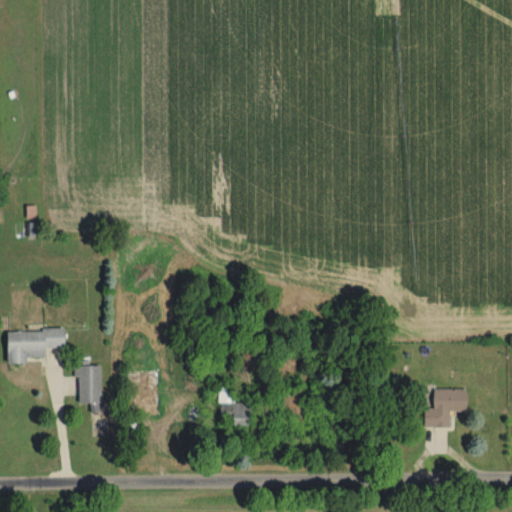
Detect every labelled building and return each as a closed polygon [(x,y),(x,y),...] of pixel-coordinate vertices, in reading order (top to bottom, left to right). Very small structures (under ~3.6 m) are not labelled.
[(24,365),(24,360),(42,360),(42,349),(61,348),(61,330),(1,331),(2,365),(24,365)] [(98,367),(73,367),(73,405),(89,405),(89,413),(98,413),(98,367)] [(230,385),(215,385),(216,426),(246,425),(246,404),(231,404),(230,385)] [(447,429),(447,412),(463,412),(463,390),(430,390),(430,409),(421,409),(420,428),(447,429)] [(152,410),(152,395),(123,395),(123,410),(152,410)]
